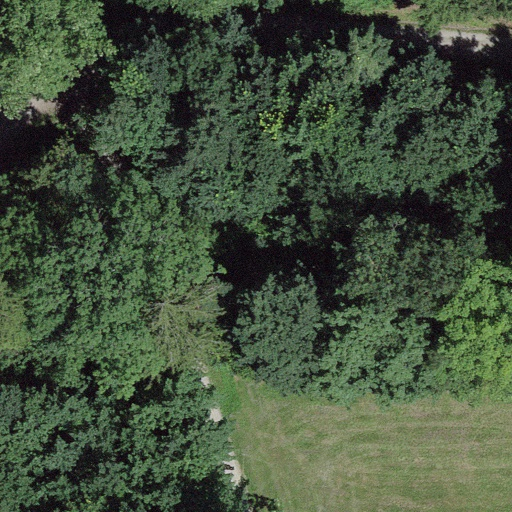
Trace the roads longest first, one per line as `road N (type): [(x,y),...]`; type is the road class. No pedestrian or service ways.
road 1 (track): [(242,511),(202,388),(119,199),(78,60)]
road 2 (track): [(511,43),(159,30),(78,60)]
